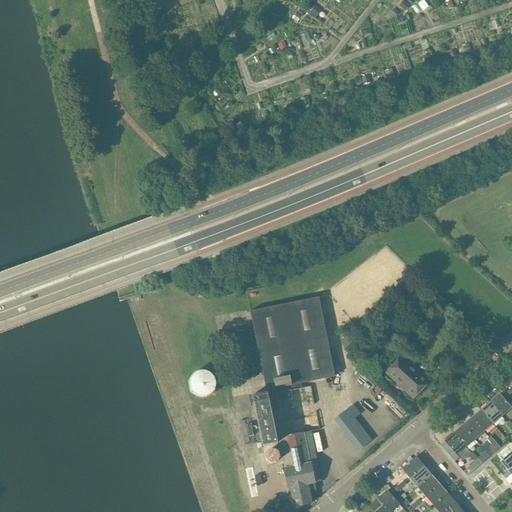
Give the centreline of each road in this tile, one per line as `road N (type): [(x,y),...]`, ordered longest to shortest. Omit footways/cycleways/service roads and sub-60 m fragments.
road 1 (secondary): [(0,314),(511,109)]
road 2 (secondary): [(511,92),(0,294)]
road 3 (residential): [(320,511),(418,428)]
road 4 (residential): [(418,428),(511,347)]
